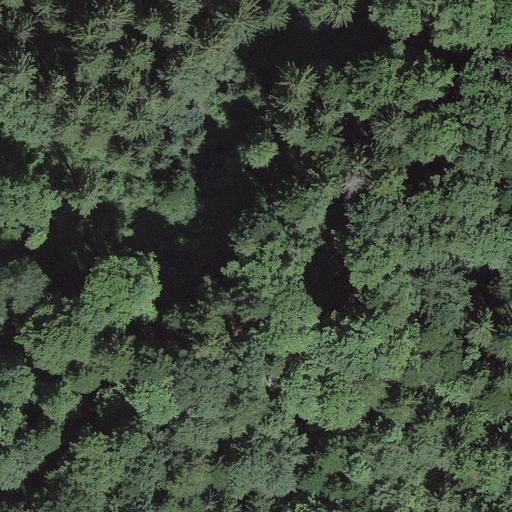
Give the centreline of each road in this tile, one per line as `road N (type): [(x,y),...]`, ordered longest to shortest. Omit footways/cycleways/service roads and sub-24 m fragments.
road 1 (track): [(147,0),(202,128),(328,237),(337,262),(332,309)]
road 2 (track): [(332,309),(352,289),(355,255),(282,129),(275,96),(285,0)]
road 3 (track): [(332,309),(285,380),(280,428),(290,511)]
